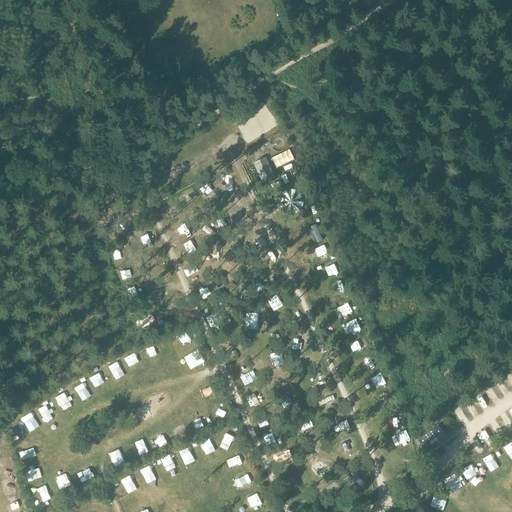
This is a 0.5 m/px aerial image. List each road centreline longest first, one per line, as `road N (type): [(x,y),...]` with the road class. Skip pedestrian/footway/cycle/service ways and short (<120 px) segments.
road 1 (track): [(268,77),(127,158),(82,162)]
road 2 (track): [(390,0),(268,77)]
